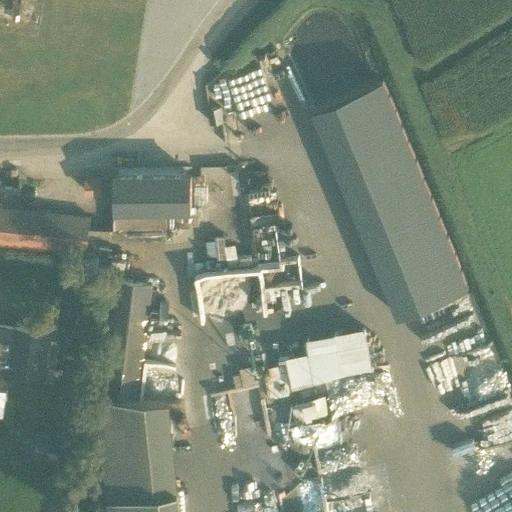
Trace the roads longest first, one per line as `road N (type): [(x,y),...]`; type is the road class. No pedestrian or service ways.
road 1 (track): [(384,0),(511,314)]
road 2 (unclassified): [(0,145),(82,146),(113,137),(142,118),(231,0)]
